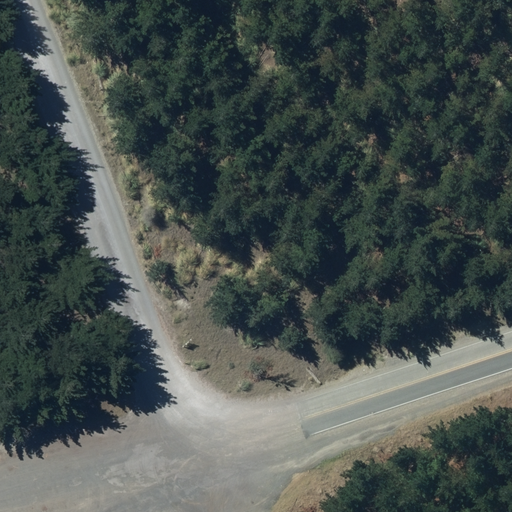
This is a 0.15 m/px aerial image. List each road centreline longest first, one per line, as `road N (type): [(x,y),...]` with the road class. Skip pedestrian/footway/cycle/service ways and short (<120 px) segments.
road 1 (track): [(197,463),(24,0)]
road 2 (unclassified): [(197,463),(511,355)]
road 3 (track): [(0,506),(197,463)]
